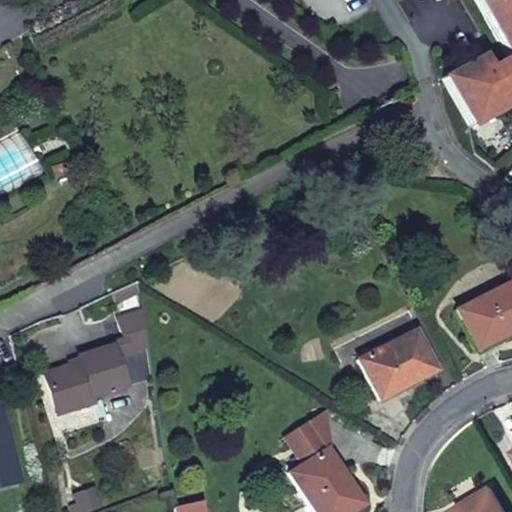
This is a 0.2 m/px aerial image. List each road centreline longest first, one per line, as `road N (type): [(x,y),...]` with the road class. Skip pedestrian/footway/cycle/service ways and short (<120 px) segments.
road 1 (residential): [(401,109),(374,139),(0,323)]
road 2 (residential): [(511,380),(473,395),(425,440),(406,511)]
road 3 (residential): [(511,198),(401,109)]
